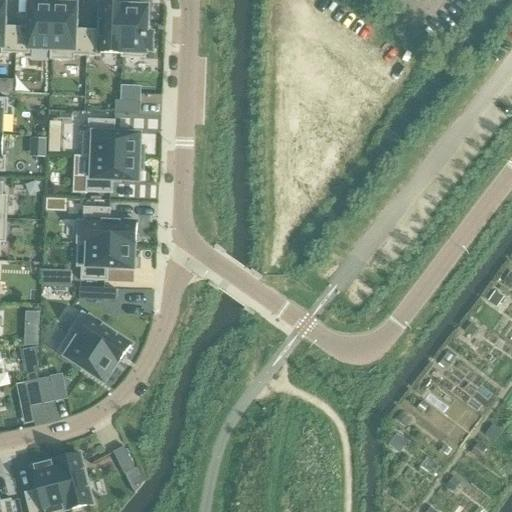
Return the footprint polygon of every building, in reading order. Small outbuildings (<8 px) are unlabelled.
[(16,28),(15,55),(29,55),(30,51),(50,51),(49,61),(50,61),(52,0),(40,0),(41,3),(29,3),(28,20),(28,28),(26,28),(16,28)] [(52,0),(50,61),(74,62),(74,57),(86,58),(87,31),(77,30),(75,30),(76,22),(77,4),(65,4),(64,0),(52,0)] [(0,54),(15,55),(16,28),(6,27),(4,27),(5,19),(5,2),(0,1),(0,54)] [(87,31),(86,58),(101,58),(101,55),(121,56),(121,59),(122,59),(124,5),(121,5),(113,5),(100,4),(99,31),(87,31)] [(124,5),(122,59),(146,60),(146,52),(152,52),(152,33),(147,33),(148,7),(125,6),(125,5),(124,5)] [(139,115),(140,103),(115,102),(114,114),(139,115)] [(83,133),(82,157),(144,159),(144,147),(140,147),(140,135),(123,134),(115,134),(115,132),(115,121),(88,120),(87,133),(83,133)] [(49,144),(48,153),(61,153),(61,144),(49,144)] [(75,156),(74,180),(86,181),(85,194),(112,195),(113,184),(113,182),(121,182),(138,183),(139,171),(143,171),(144,159),(82,157),(75,156)] [(77,221),(76,245),(136,247),(136,244),(136,236),(137,223),(110,222),(110,209),(83,208),(83,221),(77,221)] [(76,245),(76,246),(77,246),(76,268),(81,269),(80,281),(107,282),(108,272),(108,270),(116,270),(133,271),(134,248),(136,248),(136,247),(76,245)] [(43,272),(42,287),(52,288),(52,272),(43,272)] [(511,273),(510,272),(503,282),(511,289),(511,288),(511,273)] [(79,301),(104,302),(104,290),(79,289),(79,301)] [(496,292),(490,301),(498,306),(504,298),(496,292)] [(81,312),(68,332),(118,365),(120,363),(124,356),(131,345),(81,312)] [(470,324),(465,332),(472,337),(478,330),(470,324)] [(69,334),(56,353),(104,384),(117,365),(118,366),(118,365),(68,332),(67,333),(69,334)] [(25,336),(25,346),(38,347),(38,337),(25,336)] [(448,352),(438,364),(445,370),(455,358),(448,352)] [(38,371),(24,374),(25,383),(38,380),(38,371)] [(61,377),(50,379),(55,402),(66,400),(61,377)] [(50,378),(38,380),(43,405),(55,402),(50,379),(50,378)] [(30,407),(43,405),(38,380),(25,383),(30,407)] [(25,383),(15,385),(20,409),(30,407),(25,383)] [(422,402),(416,410),(421,414),(427,407),(422,402)] [(401,414),(395,421),(403,428),(409,420),(401,414)] [(492,425),(484,436),(493,443),(501,432),(492,425)] [(395,435),(387,446),(397,453),(405,443),(395,435)] [(477,444),(470,454),(478,459),(485,450),(477,444)] [(124,448),(113,453),(124,475),(133,494),(142,484),(143,482),(138,472),(136,469),(135,470),(124,448)] [(68,511),(92,506),(79,454),(55,461),(68,511)] [(54,461),(54,462),(31,468),(36,490),(24,494),(28,511),(62,511),(66,511),(67,511),(68,511),(55,461),(54,461)] [(453,479),(446,486),(453,492),(459,484),(453,479)] [(0,511),(13,511),(11,500),(0,502),(0,511)]
